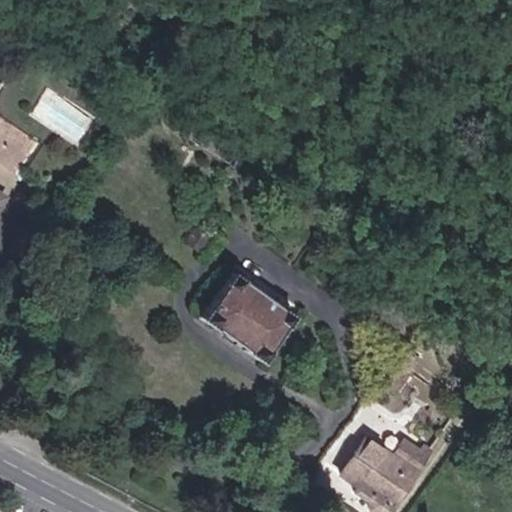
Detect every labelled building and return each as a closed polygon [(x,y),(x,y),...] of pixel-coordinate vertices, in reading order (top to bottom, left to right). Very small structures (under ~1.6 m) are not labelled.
[(77,139),(91,116),(45,88),(31,110),(77,139)] [(234,141),(188,111),(185,115),(169,104),(167,107),(154,99),(153,101),(141,93),(137,99),(238,167),(249,151),(234,141)] [(0,115),(0,155),(19,167),(37,137),(0,115)] [(283,327),(292,315),(275,302),(273,306),(244,285),(246,282),(229,270),(220,282),(223,285),(208,304),(206,302),(197,315),(213,327),(215,324),(244,345),(242,348),(258,360),(267,348),(264,346),(280,325),(283,327)] [(419,327),(425,318),(397,297),(383,316),(401,330),(409,319),(419,327)] [(392,508),(435,450),(428,444),(424,449),(408,437),(393,457),(369,439),(344,472),(392,508)]
